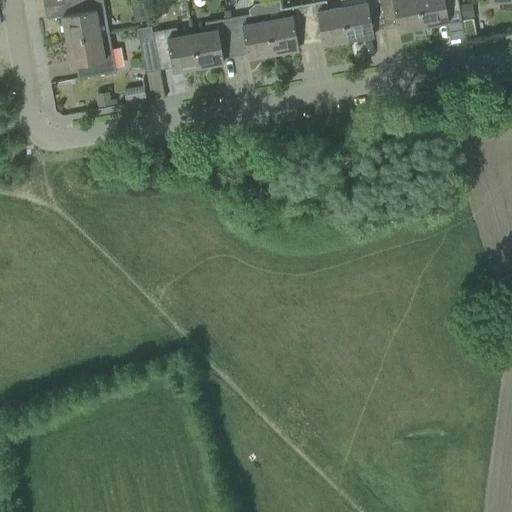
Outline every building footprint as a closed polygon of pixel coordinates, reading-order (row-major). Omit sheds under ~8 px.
[(109,34),(107,18),(103,0),(79,0),(68,2),(71,14),(62,15),(67,41),(101,35),(109,34)] [(309,38),(303,5),(281,9),(280,0),(264,3),(273,53),(299,49),(297,40),(309,38)] [(384,25),(379,0),(341,0),(342,7),(348,40),(374,35),(372,27),(384,25)] [(423,26),(418,0),(379,0),(384,25),(396,23),(398,31),(423,26)] [(461,15),(458,0),(418,0),(423,26),(449,22),(447,13),(459,11),(460,15),(461,15)] [(348,40),(342,7),(328,9),(326,1),(303,5),(309,38),(321,36),(323,44),(348,40)] [(473,2),(462,4),(464,19),(474,17),(475,17),(473,2)] [(273,53),(264,3),(253,5),(249,9),(249,14),(228,17),(234,52),(246,50),(248,58),(273,53)] [(234,52),(228,17),(204,22),(206,31),(192,33),(198,67),(224,62),(222,54),(234,52)] [(464,19),(463,19),(466,39),(478,37),(474,17),(464,19)] [(158,66),(152,32),(151,26),(137,28),(141,53),(145,73),(146,72),(145,68),(158,66)] [(198,67),(192,33),(178,36),(176,27),(152,32),(158,66),(171,63),(173,71),(198,67)] [(116,72),(112,52),(112,49),(104,50),(101,35),(67,41),(72,66),(80,65),(82,76),(78,77),(78,78),(116,72)]
